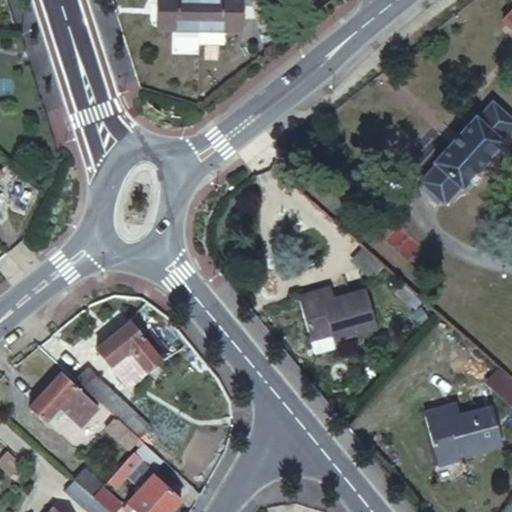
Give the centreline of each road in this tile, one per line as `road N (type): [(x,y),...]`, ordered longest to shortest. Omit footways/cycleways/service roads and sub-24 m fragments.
road 1 (secondary): [(390,6),(172,172)]
road 2 (unclassified): [(283,409),(159,246)]
road 3 (residential): [(114,166),(60,0)]
road 4 (unclassified): [(370,511),(283,409)]
road 5 (secondary): [(0,321),(100,237)]
road 6 (residential): [(283,409),(206,511)]
